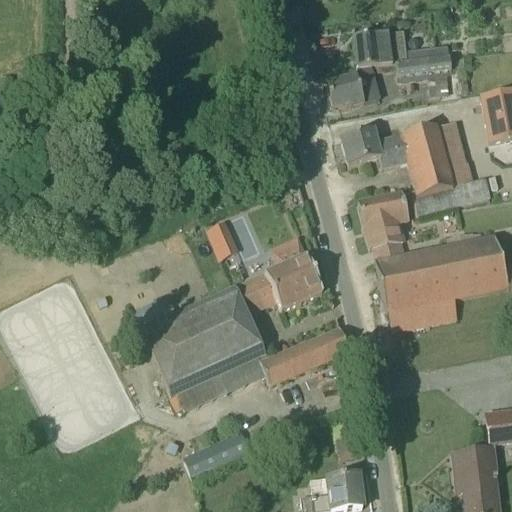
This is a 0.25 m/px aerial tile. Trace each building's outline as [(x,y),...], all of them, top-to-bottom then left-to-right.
[(395,69),(405,67),(402,36),(375,39),(352,41),(356,73),(370,71),(395,69)] [(406,56),(407,67),(435,64),(448,62),(447,51),(446,51),(406,56)] [(435,64),(407,67),(406,67),(405,67),(395,69),(395,76),(396,82),(395,82),(396,87),(427,84),(429,101),(448,99),(446,80),(450,80),(448,62),(435,64)] [(363,107),(379,103),(370,71),(356,73),(357,80),(325,88),(332,113),(348,109),(349,112),(364,109),(363,107)] [(511,140),(511,102),(510,92),(482,98),(491,144),(511,140)] [(340,144),(347,172),(379,163),(382,176),(406,169),(420,220),(490,202),(485,183),(473,186),(468,168),(466,169),(456,127),(437,131),(378,146),(375,135),(340,144)] [(373,253),(377,269),(406,263),(401,247),(405,246),(400,229),(409,227),(403,197),(358,207),(364,233),(365,233),(369,254),(373,253)] [(447,253),(482,245),(480,238),(473,240),(472,238),(445,243),(447,253)] [(391,339),(456,324),(452,305),(505,293),(511,291),(511,270),(501,272),(494,243),(406,263),(377,269),(376,269),(391,339)] [(233,292),(245,318),(245,319),(275,306),(279,316),(321,297),(298,245),(271,257),(277,273),(233,292)] [(140,332),(169,400),(176,416),(182,414),(183,417),(266,381),(258,363),(257,362),(262,359),(245,319),(245,318),(233,292),(140,332)] [(266,381),(270,391),(344,360),(337,330),(258,363),(266,381)] [(511,418),(486,421),(490,449),(511,446),(511,418)] [(494,454),(490,455),(453,460),(457,490),(459,490),(461,511),(499,511),(495,482),(498,482),(494,454)] [(327,499),(312,501),(299,502),(299,511),(361,511),(357,480),(325,484),(327,499)]
